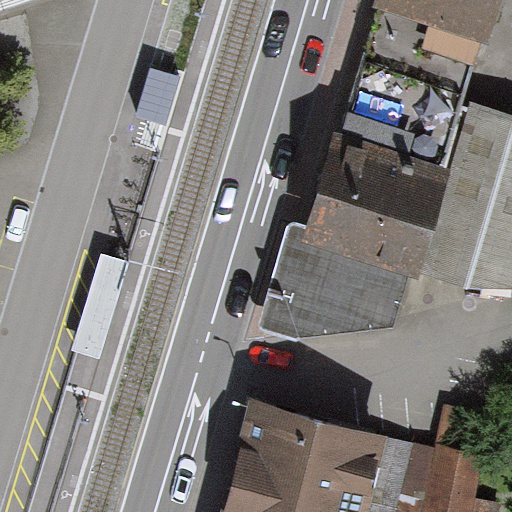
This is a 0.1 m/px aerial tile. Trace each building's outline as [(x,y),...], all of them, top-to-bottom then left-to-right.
[(199,0),(161,0),(152,31),(187,42),(199,0)] [(374,0),(372,7),(378,9),(361,64),(465,96),(482,43),(489,45),(503,0),(374,0)] [(342,134),(338,133),(308,227),(304,241),(410,276),(421,280),(423,274),(466,288),(511,289),(511,112),(473,102),(451,170),(441,170),(465,94),(361,64),(342,134)] [(274,333),(304,241),(308,227),(296,223),(292,224),(288,228),(261,322),(261,326),(262,329),(274,333)] [(52,351),(87,361),(123,242),(88,231),(52,351)] [(410,276),(304,241),(274,333),(299,340),(391,329),(394,321),(410,276)] [(246,397),(218,511),(397,511),(416,445),(246,397)] [(488,419),(441,411),(423,511),(499,511),(500,505),(474,500),(488,419)]
